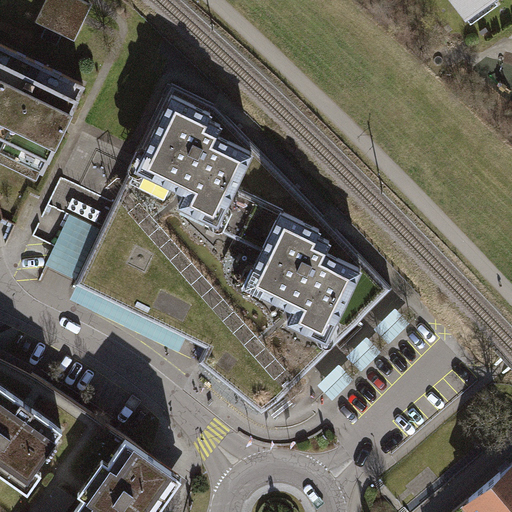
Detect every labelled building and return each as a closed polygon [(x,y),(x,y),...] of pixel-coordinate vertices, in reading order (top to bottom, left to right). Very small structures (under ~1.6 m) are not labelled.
[(73,39),(90,2),(85,0),(44,0),(35,22),(73,39)] [(491,0),(444,0),(459,22),(491,0)] [(0,145),(56,170),(95,82),(0,40),(0,145)] [(260,410),(387,286),(171,83),(110,199),(62,183),(29,251),(62,266),(77,273),(74,279),(204,340),(197,361),(220,379),(260,410)] [(0,511),(145,511),(173,471),(82,405),(33,373),(0,354),(0,511)] [(511,511),(511,457),(448,511),(511,511)]
